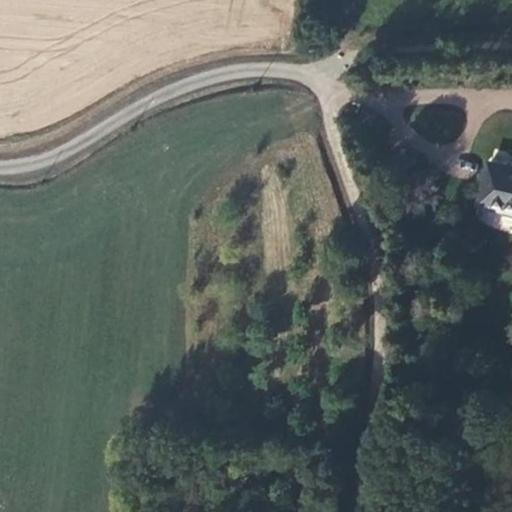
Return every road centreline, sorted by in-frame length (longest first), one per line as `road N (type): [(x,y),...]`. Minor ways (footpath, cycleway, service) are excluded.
road 1 (track): [(321,78),(377,279),(379,335),(357,511)]
road 2 (unclassified): [(0,167),(50,158),(177,88),(229,73),(321,78)]
